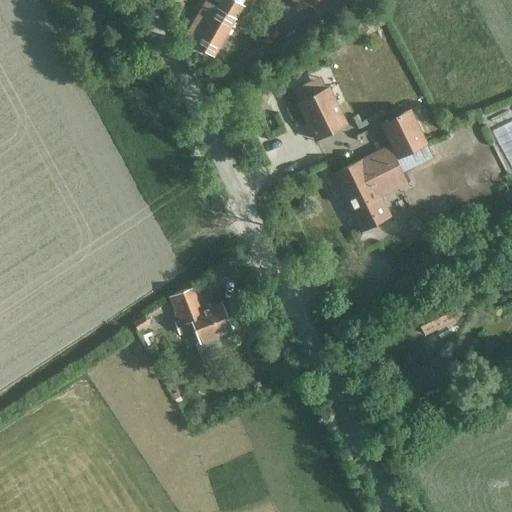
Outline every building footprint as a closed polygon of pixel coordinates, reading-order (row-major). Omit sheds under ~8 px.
[(214,55),(243,7),(230,0),(225,0),(219,10),(208,3),(189,35),(199,41),(196,45),(214,55)] [(290,0),(296,11),(316,0),(290,0)] [(303,104),(320,141),(351,126),(334,89),(331,91),(326,79),(300,91),(305,103),(303,104)] [(361,229),(363,233),(391,220),(382,199),(409,187),(404,175),(435,160),(430,148),(431,148),(415,113),(385,127),(397,151),(366,165),(365,162),(336,175),(356,219),(355,223),(357,228),(361,229)] [(201,341),(230,329),(220,304),(203,310),(194,287),(170,295),(185,334),(196,329),(201,341)] [(415,318),(424,336),(454,321),(445,303),(415,318)] [(134,328),(137,334),(149,327),(146,321),(134,328)]
